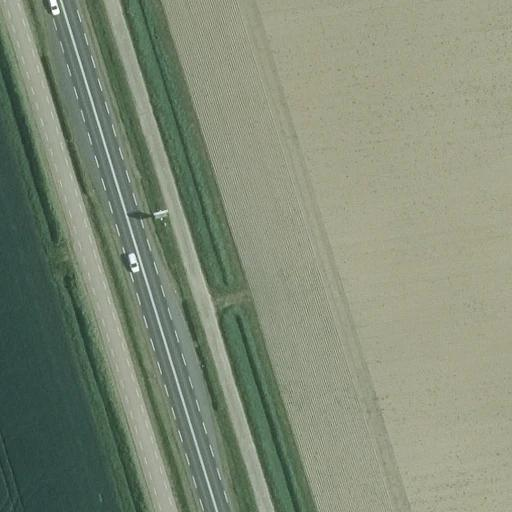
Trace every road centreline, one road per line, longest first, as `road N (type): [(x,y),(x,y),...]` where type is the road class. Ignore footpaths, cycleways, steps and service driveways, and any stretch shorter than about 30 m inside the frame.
road 1 (unclassified): [(166,511),(8,0)]
road 2 (unclassified): [(266,511),(109,0)]
road 3 (primary): [(59,0),(215,511)]
